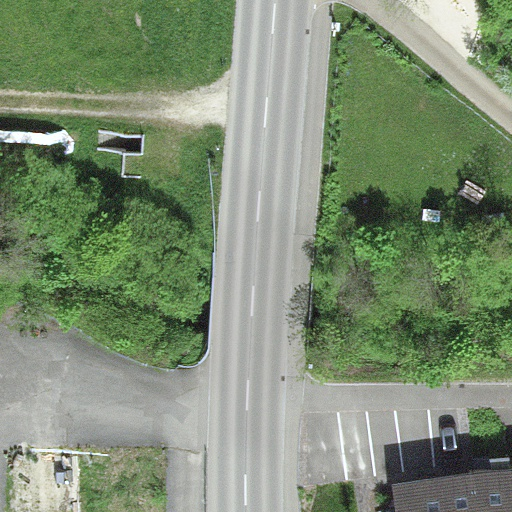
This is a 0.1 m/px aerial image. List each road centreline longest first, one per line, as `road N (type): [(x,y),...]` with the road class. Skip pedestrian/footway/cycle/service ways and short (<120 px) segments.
road 1 (secondary): [(274,0),(245,306)]
road 2 (secondary): [(243,511),(245,306)]
road 3 (unclassified): [(380,0),(511,115)]
